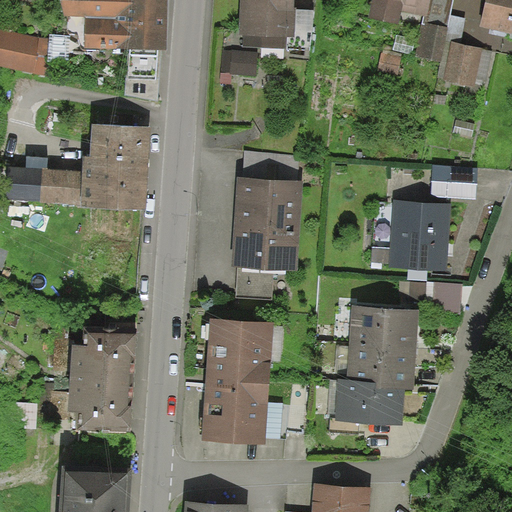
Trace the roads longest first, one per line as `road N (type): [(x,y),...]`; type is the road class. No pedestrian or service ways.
road 1 (residential): [(511,218),(420,467),(158,472)]
road 2 (tertiary): [(158,472),(190,0)]
